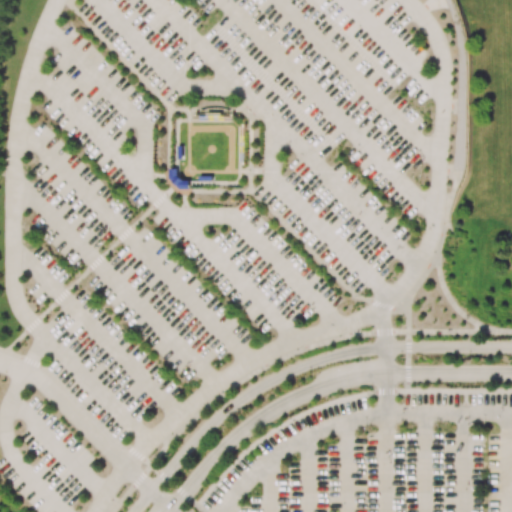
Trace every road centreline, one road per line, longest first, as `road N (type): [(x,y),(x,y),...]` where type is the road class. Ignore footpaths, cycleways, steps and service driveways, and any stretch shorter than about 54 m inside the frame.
road 1 (residential): [(511,345),(383,349),(294,370),(196,437),(135,511)]
road 2 (residential): [(307,391),(384,372),(511,371)]
road 3 (residential): [(168,511),(241,431),(307,391)]
